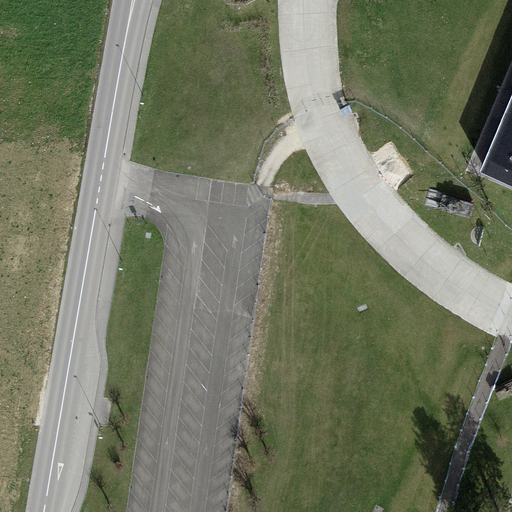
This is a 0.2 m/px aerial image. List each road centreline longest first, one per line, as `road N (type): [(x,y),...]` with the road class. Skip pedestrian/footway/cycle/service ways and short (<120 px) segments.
road 1 (secondary): [(131,0),(43,511)]
road 2 (unclassified): [(313,0),(322,103),(365,196),(482,294),(511,309)]
